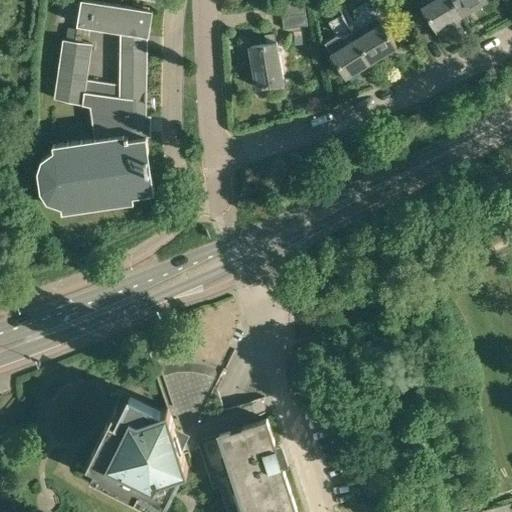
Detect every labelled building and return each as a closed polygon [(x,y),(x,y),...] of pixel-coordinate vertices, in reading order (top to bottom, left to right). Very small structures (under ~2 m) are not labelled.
[(85,25),(101,27),(107,2),(96,0),(82,0),(78,24),(79,24),(76,41),(64,39),(56,98),(120,112),(120,117),(124,117),(124,133),(54,143),(55,149),(43,157),(39,168),(42,189),(44,193),(50,200),(62,205),(64,210),(134,200),(133,195),(155,192),(147,136),(146,136),(148,45),(121,43),(121,84),(88,79),(93,43),(83,42),(85,25)] [(358,16),(346,24),(370,63),(395,47),(380,23),(391,17),(380,0),(366,0),(353,8),(358,16)] [(419,0),(423,5),(421,7),(436,31),(460,16),(450,0),(419,0)] [(450,0),(460,16),(485,0),(484,0),(450,0)] [(107,2),(101,27),(121,31),(121,43),(148,45),(148,35),(149,35),(153,9),(107,2)] [(283,28),(306,26),(303,3),(280,5),(283,28)] [(328,46),(332,52),(330,54),(345,78),(370,63),(346,24),(342,26),(334,41),(328,46)] [(266,43),(277,42),(275,33),(265,34),(266,43)] [(255,87),(283,82),(277,42),(266,43),(249,46),(255,87)] [(311,111),(309,103),(294,107),(296,115),(311,111)] [(123,390),(84,468),(162,507),(181,469),(188,466),(179,436),(168,406),(161,409),(123,390)] [(266,415),(197,440),(204,462),(213,488),(219,486),(227,511),(298,511),(282,463),(286,461),(280,442),(276,444),(266,415)]
